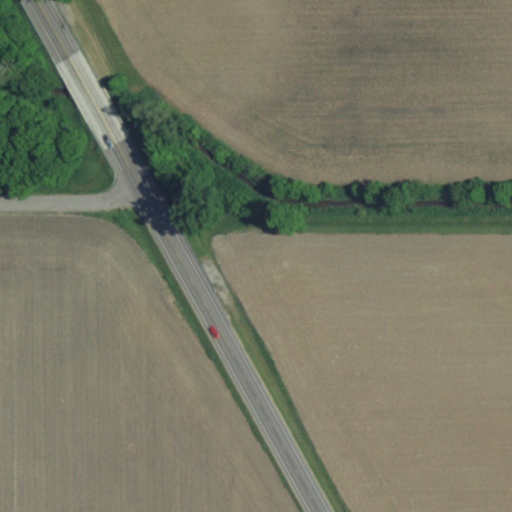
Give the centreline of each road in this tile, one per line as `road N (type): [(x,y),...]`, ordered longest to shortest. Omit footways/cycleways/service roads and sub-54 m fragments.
road 1 (primary): [(320,511),(116,142)]
road 2 (residential): [(0,200),(108,200),(139,185)]
